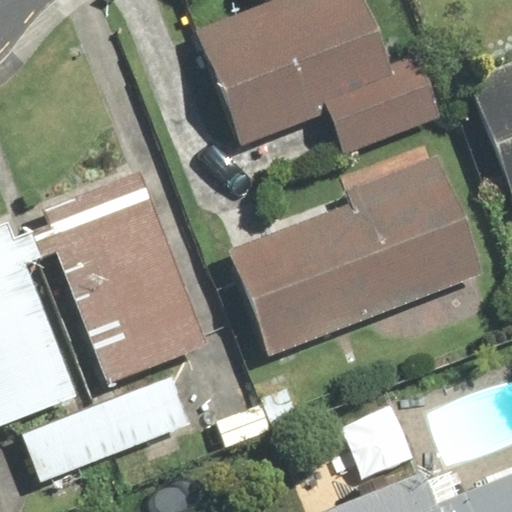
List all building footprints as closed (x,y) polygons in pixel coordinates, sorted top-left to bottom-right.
[(251,150),(327,114),(350,163),(449,116),(430,77),(414,85),(374,0),(275,0),(198,37),(251,150)] [(511,70),(475,86),(511,176),(511,70)] [(93,384),(217,334),(150,154),(51,191),(57,207),(31,220),(93,384)] [(237,249),(277,364),(495,288),(450,157),(350,192),(355,207),(237,249)] [(0,418),(93,384),(31,220),(3,230),(0,221),(0,418)] [(27,444),(47,491),(198,430),(178,382),(27,444)] [(221,420),(236,456),(281,437),(266,401),(221,420)] [(511,511),(511,444),(346,511),(511,511)]
